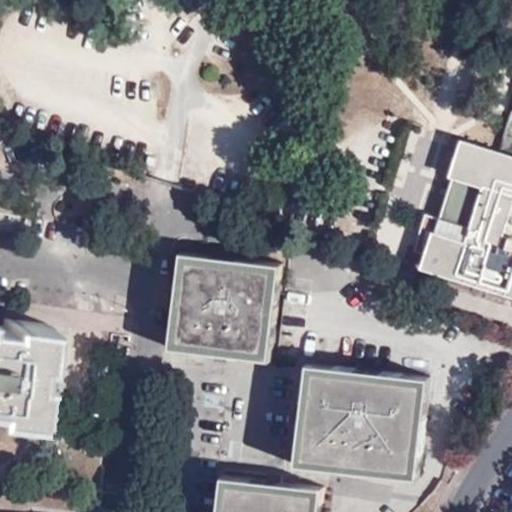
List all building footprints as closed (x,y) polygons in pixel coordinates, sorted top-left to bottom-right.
[(511,202),(511,155),(464,140),(423,268),(511,296),(511,257),(496,252),(511,202)] [(180,255),(168,350),(218,357),(269,363),(281,268),(180,255)] [(0,325),(0,418),(35,423),(39,381),(30,380),(32,362),(41,363),(46,321),(3,316),(2,325),(0,325)] [(303,417),(297,467),(416,482),(428,382),(309,367),(303,417)] [(223,480),(219,511),(319,511),(322,492),(273,486),(223,480)]
